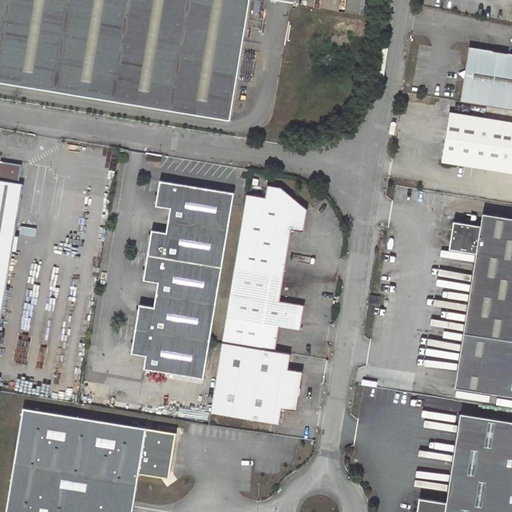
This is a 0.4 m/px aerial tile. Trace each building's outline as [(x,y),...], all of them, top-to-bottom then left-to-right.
[(0,0),(0,81),(230,120),(249,0),(0,0)] [(511,55),(468,49),(460,101),(511,109),(511,55)] [(511,122),(449,113),(441,162),(511,173),(511,122)] [(0,322),(22,183),(18,183),(20,164),(0,161),(0,322)] [(144,356),(142,369),(202,378),(231,191),(156,179),(152,205),(167,207),(163,232),(149,229),(141,279),(155,281),(152,307),(137,304),(130,354),(144,356)] [(279,299),(290,229),(302,230),(305,208),(276,184),(262,182),(261,194),(243,191),(224,316),(280,325),(301,328),(304,308),(300,303),(279,299)] [(511,396),(511,217),(483,213),(481,225),(454,221),(450,242),(460,244),(458,250),(476,253),(455,387),(511,396)] [(460,244),(450,242),(449,249),(458,250),(460,244)] [(368,303),(379,304),(380,296),(369,295),(368,303)] [(220,341),(276,349),(280,325),(224,316),(220,341)] [(276,349),(220,341),(210,413),(280,424),(283,408),(298,410),(304,370),(289,367),(291,352),(276,349)] [(176,433),(23,408),(6,511),(132,511),(139,474),(169,479),(176,433)] [(511,511),(511,421),(460,413),(445,502),(418,498),(415,511),(511,511)]
